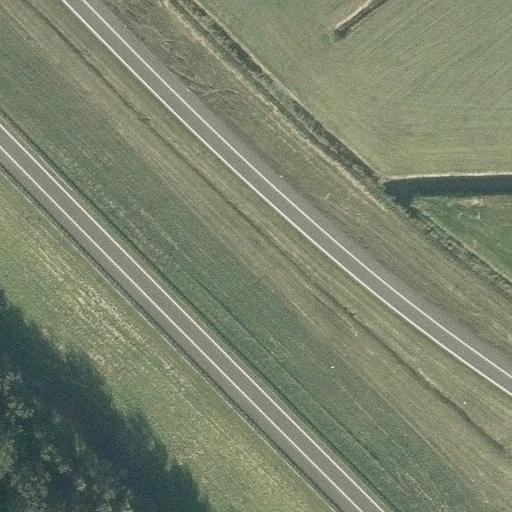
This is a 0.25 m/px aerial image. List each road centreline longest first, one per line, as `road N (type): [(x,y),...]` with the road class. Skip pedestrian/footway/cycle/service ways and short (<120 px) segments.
road 1 (motorway): [(511,384),(319,234),(75,0)]
road 2 (motorway): [(0,132),(376,511)]
